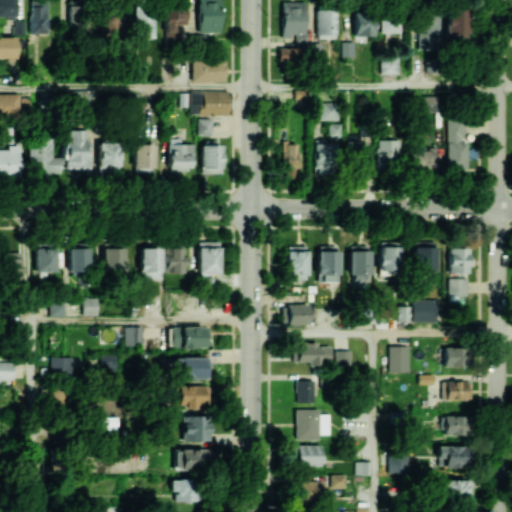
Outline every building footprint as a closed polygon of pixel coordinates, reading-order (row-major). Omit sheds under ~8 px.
[(0,0),(0,15),(14,16),(13,0),(0,0)] [(46,0),(29,0),(29,33),(46,33),(46,0)] [(66,0),(67,28),(81,28),(80,0),(66,0)] [(217,0),(196,0),(197,32),(218,32),(217,0)] [(304,1),(279,1),(280,36),(294,36),(294,42),(304,42),(304,1)] [(153,37),(152,7),(131,7),(132,34),(145,33),(145,37),(153,37)] [(183,24),(183,7),(162,7),(163,43),(179,43),(178,24),(183,24)] [(466,36),(466,9),(444,8),(443,35),(466,36)] [(334,38),(335,9),(315,9),(314,38),(334,38)] [(373,36),(373,9),(352,9),(352,35),(373,36)] [(102,31),(120,32),(121,10),(103,10),(102,31)] [(379,33),(398,32),(398,10),(378,10),(379,33)] [(416,49),(438,50),(438,17),(417,16),(416,49)] [(14,37),(0,36),(0,57),(14,57),(14,37)] [(379,74),(398,73),(397,56),(378,57),(379,74)] [(189,81),(223,81),(223,59),(189,59),(189,81)] [(226,91),(187,91),(188,115),(226,114),(226,91)] [(0,114),(18,115),(18,94),(0,93),(0,114)] [(436,112),(436,96),(422,95),(422,111),(436,112)] [(318,119),(337,120),(337,103),(318,103),(318,119)] [(210,134),(210,118),(195,118),(195,135),(210,134)] [(445,119),(445,169),(465,168),(465,142),(462,142),(461,119),(445,119)] [(87,168),(87,130),(71,129),(71,140),(62,140),(62,168),(87,168)] [(367,144),(357,144),(358,135),(346,134),(345,166),(366,167),(367,144)] [(60,174),(60,157),(52,157),(51,138),(27,139),(28,175),(60,174)] [(189,171),(190,143),(178,143),(178,138),(168,138),(167,170),(189,171)] [(388,168),(389,161),(397,161),(397,139),(376,139),(375,168),(388,168)] [(119,170),(118,141),(97,142),(98,170),(119,170)] [(310,141),(311,174),(333,173),(332,141),(310,141)] [(133,143),(132,172),(153,172),(153,143),(133,143)] [(298,143),(282,143),(281,177),(297,177),(298,143)] [(0,178),(19,177),(18,144),(7,144),(7,149),(0,148),(0,178)] [(198,145),(199,173),(220,173),(220,144),(198,145)] [(434,168),(435,149),(411,148),(410,168),(434,168)] [(99,241),(100,271),(123,270),(122,241),(99,241)] [(195,273),(217,273),(218,241),(196,241),(195,273)] [(412,274),(433,275),(434,242),(413,241),(412,274)] [(68,270),(89,270),(88,242),(67,242),(68,270)] [(183,272),(183,245),(163,246),(164,272),(183,272)] [(286,279),(305,279),(305,245),(285,245),(286,279)] [(337,280),(337,245),(316,245),(315,280),(337,280)] [(399,246),(377,245),(376,272),(398,273),(399,246)] [(55,271),(56,247),(35,247),(34,271),(55,271)] [(159,247),(138,247),(138,279),(159,279),(159,247)] [(466,247),(446,248),(447,273),(467,272),(466,247)] [(22,252),(2,252),(2,279),(22,279),(22,252)] [(446,295),(465,295),(466,277),(447,277),(446,295)] [(80,314),(95,315),(96,298),(81,297),(80,314)] [(434,321),(434,299),(410,299),(409,321),(434,321)] [(48,316),(63,316),(63,300),(48,300),(48,316)] [(392,317),(393,301),(379,301),(379,317),(392,317)] [(284,304),(285,324),(307,324),(307,303),(284,304)] [(407,321),(407,305),(395,305),(395,321),(407,321)] [(140,345),(139,326),(123,326),(123,345),(140,345)] [(207,327),(178,326),(178,347),(206,347),(207,327)] [(328,345),(317,345),(317,342),(294,342),(294,361),(306,361),(306,365),(328,365),(328,345)] [(406,372),(406,345),(386,345),(386,371),(406,372)] [(463,365),(463,346),(441,347),(441,366),(463,365)] [(349,350),(333,350),(333,366),(348,366),(349,350)] [(115,354),(98,355),(99,370),(115,369),(115,354)] [(71,356),(49,356),(49,377),(71,376),(71,356)] [(179,367),(179,378),(207,379),(208,357),(172,356),(172,366),(179,367)] [(0,379),(13,379),(13,361),(0,360),(0,379)] [(431,374),(416,374),(416,383),(431,383),(431,374)] [(294,402),(312,402),(312,379),(294,380),(294,402)] [(443,399),(469,399),(469,380),(443,381),(443,399)] [(183,385),(182,408),(206,409),(207,386),(183,385)] [(293,408),(293,439),(317,439),(317,434),(328,434),(328,414),(318,413),(318,409),(293,408)] [(207,441),(208,415),(181,415),(180,440),(207,441)] [(466,434),(466,415),(441,415),(441,435),(466,434)] [(117,416),(99,416),(99,428),(117,428),(117,416)] [(294,465),(319,466),(319,444),(294,444),(294,465)] [(434,445),(435,457),(442,457),(442,467),(466,467),(465,444),(434,445)] [(176,469),(207,470),(207,449),(177,448),(176,469)] [(343,475),(328,475),(328,488),(343,488),(343,475)] [(296,479),(295,499),(322,500),(322,478),(307,477),(307,479),(296,479)] [(168,478),(168,491),(173,492),(172,500),(196,501),(196,478),(168,478)] [(441,499),(470,499),(470,479),(442,479),(441,499)]
